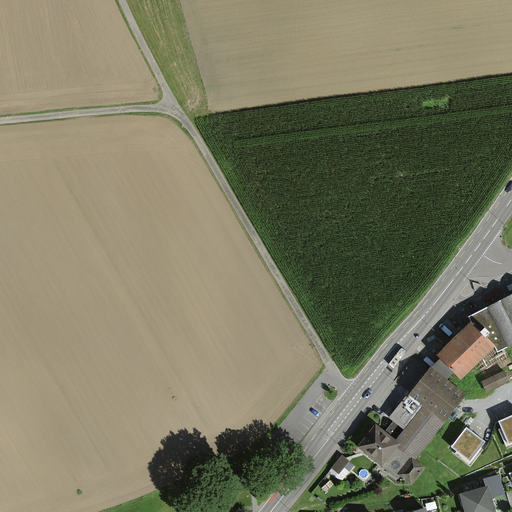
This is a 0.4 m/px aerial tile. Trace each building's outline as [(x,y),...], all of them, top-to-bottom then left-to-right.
[(495,346),(498,352),(511,344),(511,295),(468,317),(471,323),(495,346)] [(461,379),(495,346),(471,323),(438,356),(440,359),(433,366),(448,378),(454,372),(461,379)] [(491,374),(511,366),(511,361),(509,354),(486,363),(491,374)] [(357,447),(398,480),(400,477),(412,487),(428,467),(418,459),(469,394),(448,378),(433,366),(432,365),(408,394),(389,417),(394,421),(386,431),(377,424),(357,447)] [(504,371),(481,382),(487,392),(509,381),(504,371)] [(511,415),(499,421),(509,443),(511,441),(511,415)] [(452,446),(470,460),(486,441),(467,426),(452,446)] [(348,461),(342,457),(333,468),(339,473),(348,461)] [(484,479),(486,487),(488,486),(492,498),(505,494),(499,474),(484,479)] [(460,494),(465,511),(495,511),(492,498),(488,486),(486,487),(460,494)]
